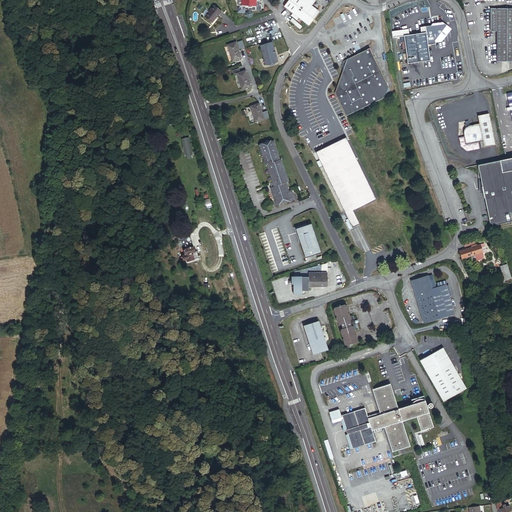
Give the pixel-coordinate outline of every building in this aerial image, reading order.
[(256,12),(256,2),(261,2),(260,0),(238,0),(238,1),(242,1),(241,7),(241,9),(241,11),(256,12)] [(310,0),(291,0),(284,9),(305,26),(316,12),(311,9),(315,4),(310,0)] [(223,12),(215,5),(209,12),(207,10),(203,14),(205,16),(213,23),(223,12)] [(511,65),(511,11),(491,10),(489,34),(502,34),(500,64),(511,65)] [(410,38),(403,39),(407,66),(430,63),(428,48),(437,47),(437,45),(443,44),(453,32),(443,24),(433,26),(432,29),(426,29),(427,35),(422,36),(410,38)] [(403,39),(410,38),(408,32),(391,35),(392,41),(403,39)] [(236,42),(227,45),(232,60),(241,56),(236,42)] [(271,43),(260,47),(267,66),(278,61),(271,43)] [(335,91),(346,115),(391,93),(375,55),(364,51),(344,60),(343,65),(345,69),(335,91)] [(234,74),(237,73),(243,88),(252,85),(246,69),(240,71),(239,68),(233,70),(234,74)] [(261,105),(252,107),(257,123),(272,118),(269,111),(264,112),(261,105)] [(491,115),(481,117),(482,124),(472,126),(470,127),(468,129),(467,131),(466,134),(468,145),(485,142),(487,148),(498,146),(491,115)] [(269,188),(275,207),(294,201),(292,191),(288,192),(286,183),(289,182),(283,160),(282,160),(277,142),(261,146),(267,165),(269,164),(274,182),(275,186),(272,187),(269,188)] [(323,149),(317,151),(352,225),(358,221),(353,210),(374,199),(346,142),(324,153),(323,149)] [(511,159),(505,161),(480,166),(485,191),(492,224),(496,226),(511,223),(511,159)] [(307,224),(297,227),(306,257),(322,252),(313,224),(308,225),(307,224)] [(194,253),(197,252),(190,237),(181,242),(184,249),(186,248),(187,250),(185,251),(187,256),(184,257),(186,261),(189,260),(190,262),(197,259),(194,253)] [(458,250),(461,259),(482,252),(479,243),(458,250)] [(505,264),(499,266),(503,279),(509,278),(505,264)] [(293,275),(291,275),(291,283),(293,283),(292,292),(300,292),(300,290),(307,290),(308,285),(327,286),(327,272),(308,271),(308,275),(301,275),(293,275)] [(428,277),(410,283),(423,325),(454,315),(445,287),(432,291),(428,277)] [(344,306),(335,309),(333,312),(334,316),(336,316),(336,317),(335,319),(336,324),(340,326),(341,330),(340,332),(341,337),(344,338),(342,341),(343,345),(347,347),(356,344),(357,341),(356,337),(354,336),(355,334),(355,332),(356,331),(357,330),(354,318),(352,317),(350,317),(350,316),(347,314),(348,311),(347,307),(344,306)] [(319,322),(304,326),(312,356),(327,352),(319,322)] [(420,362),(443,404),(467,390),(443,349),(420,362)] [(378,417),(381,429),(382,432),(389,454),(407,449),(400,423),(414,419),(410,406),(396,410),(389,386),(370,391),(377,413),(378,417)] [(410,406),(414,419),(419,434),(432,430),(427,412),(428,412),(429,412),(431,412),(432,412),(433,411),(434,410),(433,408),(433,407),(432,406),(431,406),(429,406),(428,407),(427,408),(425,408),(423,400),(421,400),(418,400),(416,401),(414,402),(412,403),(410,404),(410,406)] [(381,429),(378,417),(373,418),(372,414),(363,417),(361,410),(349,414),(359,447),(371,444),(369,436),(378,434),(377,430),(381,429)] [(346,451),(359,447),(349,414),(337,417),(346,451)] [(504,499),(496,502),(497,511),(498,511),(510,509),(509,504),(505,505),(505,503),(502,504),(502,502),(505,501),(504,499)]
